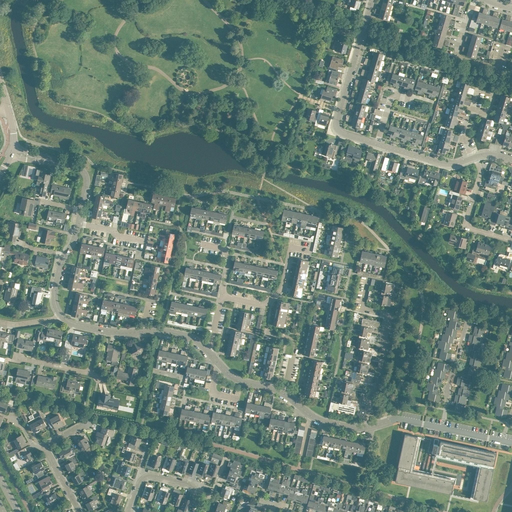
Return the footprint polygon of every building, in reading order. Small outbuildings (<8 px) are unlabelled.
[(344,0),(345,0),(347,1),(347,2),(350,4),(350,6),(358,9),(360,2),(354,0),(344,0)] [(465,0),(459,0),(455,16),(460,17),(461,14),(457,13),(460,5),(463,6),(465,0)] [(390,10),(392,5),(378,1),(377,3),(382,4),(381,7),(390,10)] [(480,26),(481,23),(485,9),(484,8),(482,13),(479,12),(475,24),(480,26)] [(387,21),(389,15),(374,11),(374,13),(379,15),(378,18),(387,21)] [(492,26),(496,12),(494,11),(492,16),(489,15),(486,25),(492,26)] [(497,28),(500,19),(497,18),(498,12),(496,12),(492,26),(497,28)] [(450,20),(451,17),(442,14),(440,19),(454,23),(455,21),(450,20)] [(505,30),(509,16),(507,15),(505,20),(502,19),(499,28),(505,30)] [(447,30),(448,27),(438,25),(437,30),(451,34),(452,32),(447,30)] [(444,41),(444,37),(435,35),(434,40),(448,44),(449,42),(444,41)] [(480,43),(482,37),(472,35),(471,38),(466,36),(466,39),(480,43)] [(345,53),(347,45),(343,44),(344,40),(336,38),(334,45),(338,47),(337,51),(345,53)] [(478,48),(480,43),(466,39),(465,41),(470,42),(469,45),(478,48)] [(442,45),(447,46),(448,44),(434,40),(432,45),(441,48),(442,45)] [(477,53),(478,48),(469,45),(468,48),(463,47),(462,49),(477,53)] [(385,56),(386,52),(371,48),(370,51),(373,52),(372,55),(374,55),(373,58),(381,60),(383,55),(385,56)] [(475,59),(477,53),(462,49),(462,51),(467,52),(466,56),(475,59)] [(343,60),(340,59),(333,57),(331,64),(329,64),(327,69),(332,71),(336,72),(338,66),(341,67),(343,60)] [(379,66),(381,60),(373,58),(372,60),(366,58),(365,61),(379,66)] [(378,71),(379,66),(365,61),(364,64),(370,66),(370,69),(378,71)] [(381,72),(378,71),(370,69),(369,71),(362,69),(361,72),(376,77),(379,77),(381,72)] [(338,77),(340,77),(341,78),(342,74),(336,72),(332,71),(328,83),(335,85),(337,80),(338,78),(337,78),(338,77)] [(375,82),(376,77),(361,72),(361,75),(367,77),(366,80),(375,82)] [(401,85),(404,77),(398,75),(395,86),(398,87),(398,84),(401,85)] [(406,89),(409,79),(404,77),(401,85),(404,86),(404,89),(406,89)] [(374,85),(375,82),(366,80),(364,79),(363,81),(356,79),(355,82),(370,87),(371,84),(374,85)] [(412,89),(415,80),(409,79),(406,89),(409,90),(409,88),(412,89)] [(468,87),(469,85),(457,81),(456,87),(459,88),(474,92),(475,89),(468,87)] [(369,89),(370,87),(355,82),(354,85),(361,87),(360,90),(368,92),(371,93),(372,90),(369,89)] [(426,93),(428,85),(423,83),(420,93),(422,94),(423,92),(426,93)] [(431,97),(434,86),(428,85),(426,93),(429,94),(428,96),(431,97)] [(437,96),(440,88),(434,86),(431,97),(433,98),(434,95),(437,96)] [(335,95),(335,93),(336,90),(327,87),(326,91),(323,90),(323,91),(321,90),(319,95),(322,95),(321,98),(331,101),(333,95),(335,95)] [(465,98),(466,96),(458,93),(455,92),(454,95),(457,96),(456,99),(471,103),(472,100),(465,98)] [(367,104),(369,98),(367,98),(352,93),(351,96),(358,98),(357,101),(367,104)] [(511,101),(509,100),(510,97),(500,94),(499,97),(501,97),(500,100),(509,103),(511,104),(511,102),(511,101)] [(508,106),(509,103),(500,100),(498,99),(497,102),(499,102),(498,105),(507,108),(510,109),(511,106),(508,106)] [(350,104),(349,107),(364,111),(366,106),(358,103),(357,106),(350,104)] [(466,111),(459,109),(460,106),(462,107),(463,106),(452,103),(452,104),(450,104),(449,107),(450,108),(450,109),(465,113),(466,111)] [(506,111),(507,108),(498,105),(497,105),(496,107),(498,108),(497,110),(506,113),(509,114),(509,112),(506,111)] [(367,112),(364,111),(349,107),(349,110),(355,112),(354,115),(363,117),(365,118),(367,112)] [(315,114),(316,111),(308,109),(306,118),(310,119),(309,121),(315,123),(318,115),(315,114)] [(325,126),(329,115),(322,113),(323,110),(319,109),(318,115),(315,123),(315,125),(318,126),(318,124),(325,126)] [(505,116),(506,113),(497,110),(495,110),(494,112),(496,113),(495,115),(495,116),(504,118),(507,119),(508,117),(505,116)] [(456,120),(457,117),(448,114),(447,120),(457,123),(458,120),(456,120)] [(503,121),(504,118),(495,116),(495,115),(494,115),(493,117),(494,118),(494,121),(492,120),(494,121),(503,124),(506,124),(506,122),(503,121)] [(492,120),(489,119),(481,117),(480,120),(482,120),(481,123),(490,125),(490,126),(493,127),(494,121),(492,120)] [(359,128),(361,122),(346,118),(345,121),(352,123),(351,126),(359,128)] [(457,125),(457,123),(447,120),(445,125),(453,128),(454,125),(457,125)] [(489,128),(490,126),(490,125),(481,123),(479,122),(478,125),(480,125),(479,128),(488,131),(491,132),(492,129),(489,128)] [(444,129),(444,127),(441,126),(438,133),(442,135),(453,138),(454,135),(451,135),(452,132),(444,129)] [(398,137),(401,129),(395,127),(392,138),(395,139),(396,136),(398,137)] [(487,134),(488,131),(479,128),(478,127),(477,130),(478,130),(478,133),(487,136),(490,137),(490,134),(487,134)] [(403,141),(406,130),(401,129),(398,137),(401,138),(401,140),(403,141)] [(414,144),(418,131),(413,129),(412,132),(409,140),(412,141),(412,144),(414,144)] [(409,140),(412,132),(406,130),(403,141),(406,142),(406,139),(409,140)] [(421,144),(424,133),(418,131),(414,144),(417,145),(417,143),(421,144)] [(486,139),(487,136),(478,133),(476,133),(475,135),(477,136),(476,138),(474,138),(488,142),(489,140),(486,139)] [(511,137),(511,134),(509,133),(508,136),(505,135),(502,146),(505,147),(505,145),(508,146),(511,137)] [(448,146),(449,143),(441,140),(439,146),(450,149),(450,146),(448,146)] [(338,146),(333,144),(332,145),(329,144),(330,143),(325,142),(321,154),(334,158),(338,146)] [(449,151),(450,149),(439,146),(437,145),(435,151),(437,151),(436,154),(442,156),(443,153),(446,154),(446,151),(449,151)] [(357,165),(362,151),(348,147),(346,155),(343,154),(341,160),(351,163),(353,157),(355,158),(353,164),(357,165)] [(381,155),(378,154),(374,153),(374,154),(368,153),(366,160),(371,162),(369,169),(377,171),(381,155)] [(388,160),(389,158),(385,157),(381,170),(385,171),(386,169),(397,172),(400,164),(388,160)] [(416,167),(409,165),(407,164),(405,169),(402,168),(399,178),(409,181),(409,178),(416,180),(419,170),(415,169),(416,167)] [(502,170),(494,168),(490,167),(488,172),(491,173),(490,177),(490,176),(490,177),(503,181),(504,178),(500,177),(502,170)] [(437,173),(425,170),(423,177),(426,178),(426,179),(432,181),(430,184),(436,186),(437,182),(438,182),(440,174),(437,173)] [(43,182),(40,193),(40,195),(45,196),(48,183),(50,175),(41,173),(40,177),(39,177),(38,181),(43,182)] [(121,186),(122,181),(108,177),(107,180),(113,181),(112,184),(121,186)] [(496,190),(498,183),(508,186),(509,183),(503,181),(490,177),(488,181),(486,181),(484,186),(496,190)] [(465,194),(466,191),(466,189),(465,189),(465,186),(466,187),(466,186),(467,182),(456,179),(453,190),(465,194)] [(53,184),(51,193),(54,193),(54,195),(63,197),(63,198),(68,200),(71,189),(56,186),(56,185),(53,184)] [(118,197),(120,192),(105,189),(105,191),(110,192),(110,196),(118,197)] [(459,209),(462,198),(459,196),(459,194),(450,191),(449,194),(453,195),(450,206),(459,209)] [(102,196),(97,195),(95,200),(110,203),(110,201),(105,200),(105,197),(102,196)] [(163,205),(165,196),(159,195),(156,209),(159,210),(160,204),(163,205)] [(176,199),(170,197),(167,211),(170,212),(170,211),(173,211),(174,207),(176,199)] [(32,212),(33,204),(34,200),(23,198),(20,214),(32,216),(33,212),(32,212)] [(131,215),(134,201),(128,200),(125,214),(131,215)] [(489,207),(491,201),(486,200),(481,216),(480,216),(487,218),(487,219),(487,217),(491,218),(493,212),(494,208),(489,207)] [(138,211),(140,202),(134,201),(131,215),(134,216),(135,210),(138,211)] [(149,213),(151,205),(145,203),(144,208),(142,218),(145,218),(146,213),(149,213)] [(102,211),(103,208),(94,206),(93,212),(107,215),(108,212),(102,211)] [(196,217),(198,208),(198,207),(195,207),(195,208),(192,208),(190,216),(196,217)] [(201,221),(202,219),(204,210),(201,209),(201,208),(198,207),(198,208),(196,217),(195,220),(201,221)] [(425,207),(420,221),(425,222),(430,208),(425,207)] [(453,227),(457,215),(453,214),(454,211),(444,208),(442,213),(447,214),(444,224),(453,227)] [(208,220),(210,210),(207,209),(207,211),(204,210),(202,219),(208,220)] [(64,224),(66,214),(49,211),(47,221),(64,224)] [(500,224),(504,212),(500,211),(499,214),(493,212),(491,218),(489,224),(495,226),(496,223),(499,224),(500,224)] [(220,222),(222,212),(219,212),(219,213),(215,213),(214,221),(220,222)] [(509,230),(511,218),(511,217),(506,216),(507,213),(504,212),(500,224),(504,226),(503,228),(509,230)] [(11,229),(8,240),(16,242),(16,241),(15,241),(16,236),(17,236),(18,233),(20,233),(22,224),(8,222),(7,228),(11,229)] [(244,236),(246,226),(243,226),(243,227),(240,227),(238,235),(244,236)] [(54,239),(55,232),(52,232),(52,231),(43,229),(42,238),(41,242),(50,244),(51,238),(54,239)] [(468,239),(467,239),(458,236),(458,237),(451,235),(449,242),(456,244),(455,246),(465,249),(468,239)] [(172,246),(174,240),(159,237),(159,240),(164,241),(164,244),(172,246)] [(493,247),(484,244),(484,243),(483,243),(482,243),(482,244),(479,243),(479,241),(479,240),(477,248),(474,247),(474,248),(473,248),(471,254),(468,253),(469,252),(468,252),(466,260),(475,263),(475,262),(473,262),(476,251),(479,252),(479,253),(480,253),(488,255),(487,257),(491,247),(493,247)] [(11,246),(5,245),(5,248),(0,246),(0,260),(4,261),(4,259),(8,260),(11,246)] [(96,259),(99,247),(93,246),(91,255),(91,258),(96,259)] [(102,260),(105,249),(99,247),(96,259),(102,260)] [(170,257),(171,251),(157,248),(156,251),(162,252),(161,255),(170,257)] [(21,255),(22,253),(10,251),(9,254),(16,256),(14,262),(27,265),(29,257),(21,255)] [(511,258),(511,253),(509,252),(508,257),(499,254),(497,259),(496,258),(493,268),(495,269),(496,265),(507,269),(509,262),(511,263),(511,258)] [(110,263),(112,254),(106,253),(103,265),(109,266),(110,263)] [(120,268),(123,257),(117,255),(115,264),(115,267),(120,268)] [(49,259),(37,257),(36,260),(31,259),(30,266),(35,267),(35,265),(43,267),(42,270),(47,271),(49,259)] [(126,269),(128,258),(123,257),(120,268),(126,269)] [(132,271),(134,259),(128,258),(126,269),(132,271)] [(307,265),(308,262),(298,259),(297,266),(309,268),(309,265),(307,265)] [(245,273),(247,263),(244,262),(244,264),(241,263),(239,271),(245,273)] [(257,275),(259,265),(256,265),(256,266),(253,266),(251,274),(257,275)] [(80,271),(81,268),(72,266),(71,272),(85,275),(86,273),(80,271)] [(308,271),(309,268),(297,266),(295,272),(305,274),(306,270),(308,271)] [(190,277),(192,267),(190,267),(189,268),(186,268),(184,279),(186,279),(187,279),(188,278),(188,277),(190,277)] [(196,279),(198,270),(195,270),(195,268),(192,267),(190,277),(189,280),(195,281),(196,279)] [(268,278),(271,268),(268,267),(267,269),(264,268),(263,276),(268,278)] [(344,270),(344,269),(332,267),(332,270),(330,270),(329,273),(341,275),(343,269),(344,270)] [(276,279),(278,271),(276,271),(273,270),(273,268),(271,268),(268,278),(274,279),(276,279)] [(202,280),(204,270),(201,269),(201,271),(198,270),(196,279),(202,280)] [(158,278),(159,273),(145,270),(144,272),(150,273),(149,277),(158,278)] [(214,282),(216,272),(213,272),(213,273),(210,273),(208,281),(214,282)] [(220,284),(222,275),(218,275),(219,273),(216,272),(214,282),(213,286),(216,286),(216,283),(220,284)] [(305,277),(305,274),(295,272),(294,277),(306,280),(307,277),(305,277)] [(340,281),(341,275),(329,273),(329,275),(331,276),(330,279),(340,281)] [(306,283),(306,280),(294,277),(293,283),(303,286),(304,282),(306,283)] [(78,283),(79,279),(70,278),(69,283),(83,286),(83,284),(78,283)] [(339,287),(340,282),(340,281),(330,279),(329,282),(327,281),(327,284),(339,287)] [(155,290),(156,284),(142,281),(142,283),(147,285),(146,288),(155,290)] [(398,288),(399,285),(386,282),(385,284),(385,282),(383,281),(382,283),(381,283),(383,283),(382,288),(393,290),(394,287),(398,288)] [(11,287),(8,287),(5,300),(9,301),(8,302),(9,302),(10,301),(14,302),(17,289),(19,289),(20,284),(12,282),(11,287)] [(302,288),(303,286),(293,283),(291,289),(304,292),(304,289),(302,288)] [(338,292),(339,287),(327,284),(326,287),(328,287),(327,291),(339,293),(338,292)] [(392,292),(393,290),(382,288),(381,294),(396,297),(397,293),(392,292)] [(39,307),(41,296),(42,293),(34,291),(31,305),(39,307)] [(84,298),(85,295),(76,293),(75,299),(89,302),(89,299),(84,298)] [(396,300),(396,297),(381,294),(380,299),(391,302),(391,299),(396,300)] [(341,300),(340,299),(331,298),(330,304),(341,306),(341,303),(341,300)] [(390,304),(391,302),(380,299),(379,304),(381,304),(381,306),(394,309),(395,305),(390,304)] [(107,310),(109,301),(103,300),(101,311),(107,312),(107,310)] [(176,311),(178,301),(175,300),(175,302),(172,301),(170,310),(169,313),(175,315),(176,311)] [(287,306),(288,303),(278,301),(277,307),(289,310),(289,307),(287,306)] [(123,316),(126,305),(120,303),(118,312),(118,315),(123,316)] [(188,314),(190,304),(187,303),(187,305),(184,304),(182,312),(188,314)] [(82,309),(82,306),(74,304),(72,310),(87,313),(87,310),(82,309)] [(340,309),(341,306),(330,304),(329,310),(339,312),(340,309)] [(200,316),(202,306),(199,306),(199,307),(195,307),(194,315),(200,316)] [(288,312),(289,310),(277,307),(275,313),(286,315),(286,312),(288,312)] [(338,315),(339,312),(329,310),(327,316),(338,318),(339,315),(338,315)] [(458,319),(459,315),(459,312),(448,310),(447,317),(450,318),(450,319),(456,320),(456,319),(458,319)] [(250,320),(252,314),(240,311),(240,315),(238,314),(237,317),(250,320)] [(285,318),(286,315),(275,313),(274,319),(286,322),(287,319),(285,318)] [(338,321),(338,318),(327,316),(326,322),(336,324),(337,321),(338,321)] [(250,326),(251,320),(250,320),(237,317),(237,320),(239,320),(238,323),(246,325),(250,326)] [(363,318),(361,325),(378,328),(380,322),(363,318)] [(286,324),(286,322),(274,319),(273,325),(283,327),(284,324),(286,324)] [(459,330),(460,326),(461,323),(456,322),(456,320),(450,319),(448,328),(457,330),(459,330)] [(336,327),(336,324),(326,322),(325,328),(336,330),(336,327)] [(324,327),(309,324),(309,328),(308,331),(319,333),(319,330),(323,331),(324,327)] [(378,332),(378,328),(361,325),(360,331),(371,333),(371,330),(378,332)] [(484,335),(486,328),(475,325),(473,333),(475,333),(474,334),(481,336),(481,334),(484,335)] [(456,337),(457,333),(457,330),(448,328),(446,327),(445,327),(444,330),(446,330),(445,334),(445,335),(454,337),(456,337)] [(60,342),(62,332),(48,329),(47,334),(42,332),(41,340),(40,341),(39,344),(45,345),(46,340),(56,342),(55,345),(56,346),(60,347),(61,346),(62,342),(60,342)] [(241,339),(241,338),(243,332),(231,330),(231,333),(229,333),(228,336),(241,339)] [(317,339),(319,333),(308,331),(308,333),(307,333),(307,337),(317,339)] [(370,336),(371,333),(360,331),(359,337),(374,340),(375,337),(370,336)] [(13,343),(14,335),(0,332),(0,347),(1,347),(2,340),(7,341),(7,342),(13,343)] [(452,344),(453,340),(454,337),(445,335),(445,334),(443,334),(441,341),(450,343),(452,344)] [(479,344),(481,336),(474,334),(474,336),(469,335),(468,342),(470,342),(479,344)] [(74,335),(73,339),(72,342),(69,342),(66,342),(66,341),(64,348),(71,350),(72,345),(84,348),(87,337),(74,335)] [(241,345),(242,339),(241,338),(241,339),(228,336),(228,338),(230,339),(229,342),(237,344),(241,345)] [(316,345),(317,339),(307,337),(306,340),(307,340),(306,343),(316,345)] [(374,343),(374,340),(359,337),(358,342),(368,345),(369,342),(374,343)] [(17,347),(21,348),(27,349),(31,350),(33,342),(23,339),(19,338),(17,347)] [(449,350),(450,346),(450,343),(441,341),(439,341),(438,348),(441,349),(441,350),(447,351),(447,350),(449,350)] [(145,345),(133,342),(131,354),(143,357),(145,345)] [(377,349),(368,347),(368,345),(358,342),(357,347),(359,347),(359,349),(363,350),(377,353),(377,349)] [(479,352),(481,345),(479,344),(470,342),(468,350),(470,350),(479,352)] [(315,351),(316,345),(306,343),(305,345),(304,349),(315,351)] [(106,359),(113,361),(113,365),(117,365),(118,365),(118,364),(119,364),(119,363),(119,362),(118,362),(118,361),(117,361),(116,361),(118,353),(120,353),(121,348),(108,345),(107,351),(108,351),(106,359)] [(277,355),(278,348),(269,346),(268,353),(277,355)] [(239,353),(239,350),(236,349),(236,350),(226,347),(225,350),(227,351),(226,354),(235,356),(236,356),(236,355),(238,353),(239,353)] [(314,357),(315,351),(304,349),(303,352),(304,352),(303,355),(314,357)] [(450,361),(451,357),(451,354),(447,353),(447,351),(441,350),(439,359),(450,361)] [(479,359),(480,359),(481,352),(479,352),(470,350),(469,357),(470,358),(479,359)] [(276,361),(277,355),(268,353),(266,359),(276,361)] [(370,360),(371,357),(360,355),(359,361),(374,364),(375,361),(370,360)] [(480,367),(482,360),(480,359),(479,359),(470,358),(469,365),(470,365),(470,366),(476,368),(477,366),(480,367)] [(274,367),(276,361),(266,359),(265,365),(274,367)] [(511,368),(511,360),(505,359),(503,359),(502,366),(505,367),(505,368),(511,370),(511,368)] [(311,360),(310,366),(321,368),(322,362),(311,360)] [(373,368),(374,364),(359,361),(357,367),(368,369),(369,367),(373,368)] [(448,372),(448,368),(449,365),(438,362),(437,369),(437,370),(446,372),(448,372)] [(273,373),(274,367),(265,365),(264,368),(259,367),(259,370),(264,371),(273,373)] [(320,374),(321,368),(310,366),(308,372),(320,374)] [(474,376),(476,368),(470,366),(470,368),(465,367),(463,374),(474,376)] [(123,372),(119,371),(118,371),(116,378),(127,381),(127,382),(126,384),(134,386),(138,369),(130,367),(128,374),(122,373),(123,372)] [(368,372),(368,369),(357,367),(356,373),(373,376),(374,373),(368,372)] [(511,378),(511,371),(511,370),(505,368),(503,377),(511,378)] [(29,375),(30,372),(18,369),(18,371),(17,371),(17,372),(18,372),(16,380),(20,381),(21,379),(30,381),(29,385),(33,386),(35,376),(31,375),(31,376),(29,375)] [(444,379),(445,374),(446,372),(437,370),(437,369),(435,369),(433,376),(442,378),(444,379)] [(319,380),(320,374),(308,372),(307,377),(319,380)] [(372,383),(373,376),(356,373),(355,379),(372,383)] [(51,378),(38,376),(36,384),(54,388),(56,380),(56,379),(56,377),(52,376),(51,378)] [(441,385),(441,381),(442,378),(433,376),(431,376),(430,383),(439,385),(441,385)] [(317,386),(319,380),(307,377),(306,383),(317,386)] [(467,388),(468,380),(458,377),(456,385),(461,386),(460,387),(467,388)] [(72,381),(68,380),(67,383),(64,382),(62,391),(70,393),(70,390),(79,392),(81,384),(72,382),(72,381)] [(437,392),(438,388),(439,385),(430,383),(428,382),(426,390),(429,390),(429,392),(435,393),(436,392),(437,392)] [(316,392),(317,386),(306,383),(305,389),(316,392)] [(511,393),(511,391),(511,385),(502,384),(501,391),(510,393),(511,393)] [(353,391),(353,389),(342,386),(341,392),(357,395),(357,392),(353,391)] [(468,398),(470,390),(466,390),(467,388),(460,387),(460,388),(459,388),(457,395),(466,397),(468,398)] [(315,397),(316,392),(305,389),(303,395),(306,395),(306,398),(313,400),(314,397),(315,397)] [(508,400),(509,396),(510,393),(501,391),(499,390),(497,397),(497,398),(506,400),(508,400)] [(356,399),(357,395),(341,392),(340,398),(351,400),(351,398),(356,399)] [(438,403),(439,399),(440,395),(435,394),(435,393),(429,392),(427,400),(438,403)] [(110,396),(106,395),(102,395),(99,406),(116,409),(118,401),(110,399),(110,396)] [(465,404),(466,397),(457,395),(455,395),(454,402),(463,404),(465,404)] [(504,407),(505,402),(506,400),(497,398),(497,397),(495,397),(493,404),(497,405),(497,406),(503,408),(503,406),(504,407)] [(350,403),(351,400),(340,398),(339,404),(356,407),(356,404),(350,403)] [(463,404),(454,402),(452,401),(450,409),(461,411),(463,404)] [(170,408),(170,406),(161,404),(159,403),(158,408),(160,408),(173,411),(174,409),(170,408)] [(354,414),(356,407),(339,404),(334,403),(332,409),(333,409),(337,410),(354,414)] [(506,418),(507,413),(507,410),(502,409),(503,408),(497,406),(495,415),(506,418)] [(40,429),(46,426),(42,418),(45,417),(40,408),(36,407),(40,415),(34,418),(40,429)] [(34,432),(40,429),(34,418),(32,415),(29,417),(30,420),(28,421),(24,414),(21,415),(25,423),(28,422),(34,432)] [(58,428),(64,425),(58,415),(50,419),(49,417),(46,419),(51,428),(54,427),(56,429),(58,428)] [(114,430),(102,427),(101,433),(98,432),(95,442),(106,446),(109,436),(112,436),(114,430)] [(414,469),(421,437),(405,434),(398,466),(395,482),(451,494),(453,483),(455,484),(454,485),(455,485),(456,478),(414,469)] [(17,439),(14,440),(17,445),(15,446),(17,449),(8,454),(9,457),(17,452),(18,452),(17,449),(26,444),(21,435),(17,438),(17,439)] [(129,442),(128,447),(131,448),(135,449),(136,445),(139,446),(141,439),(133,436),(131,443),(129,442)] [(328,446),(330,437),(324,436),(323,439),(320,438),(321,437),(319,444),(328,446)] [(85,438),(78,442),(79,444),(76,445),(82,455),(85,453),(83,449),(90,446),(85,438)] [(493,468),(494,463),(496,453),(440,441),(439,445),(438,445),(437,444),(438,442),(434,441),(432,452),(432,451),(431,452),(437,453),(437,457),(477,466),(470,499),(477,500),(476,500),(476,499),(487,501),(493,469),(494,468),(493,468)] [(58,452),(62,458),(62,459),(68,456),(70,458),(74,456),(76,455),(74,452),(73,453),(69,446),(58,452)] [(134,458),(136,454),(130,451),(131,448),(128,447),(124,446),(122,452),(128,454),(126,459),(133,461),(134,458)] [(25,448),(18,452),(17,452),(21,458),(22,460),(23,460),(26,459),(27,462),(34,458),(30,452),(28,454),(25,448)] [(157,468),(161,458),(152,454),(150,453),(145,466),(153,469),(154,467),(157,468)] [(78,462),(76,458),(74,456),(70,458),(67,459),(69,463),(65,465),(69,471),(68,471),(69,472),(70,471),(76,468),(74,464),(78,462)] [(176,460),(170,458),(166,457),(162,470),(168,472),(169,469),(172,471),(176,460)] [(128,476),(131,468),(123,465),(124,462),(118,460),(117,463),(119,464),(116,472),(128,476)] [(185,473),(189,463),(179,460),(175,472),(181,475),(182,472),(185,473)] [(216,476),(220,466),(215,465),(216,463),(211,460),(209,465),(206,475),(212,478),(213,475),(216,476)] [(195,474),(199,464),(189,461),(189,463),(185,473),(191,476),(192,473),(195,474)] [(228,473),(236,476),(240,478),(242,472),(235,469),(237,464),(229,461),(227,467),(228,467),(228,469),(230,470),(229,473),(228,473)] [(32,471),(34,474),(36,473),(39,478),(44,475),(42,470),(44,469),(41,462),(32,467),(34,470),(32,471)] [(206,475),(209,465),(200,462),(199,464),(195,474),(201,477),(202,474),(206,475)] [(85,474),(82,468),(74,472),(76,475),(72,478),(76,484),(82,481),(80,477),(85,474)] [(124,489),(126,481),(121,480),(122,477),(113,473),(112,477),(115,478),(112,485),(124,489)] [(235,479),(236,476),(228,473),(229,474),(226,480),(230,481),(229,484),(236,487),(239,481),(235,479)] [(258,481),(262,482),(265,475),(259,473),(258,477),(252,475),(250,481),(246,479),(245,482),(249,484),(256,486),(258,481)] [(41,489),(43,494),(49,491),(50,490),(49,487),(50,487),(49,484),(52,483),(49,476),(39,481),(43,488),(41,489)] [(271,499),(277,480),(271,478),(267,490),(270,491),(268,498),(271,499)] [(278,493),(281,484),(279,484),(279,481),(277,480),(271,499),(274,499),(276,493),(278,493)] [(283,495),(288,480),(285,480),(285,482),(282,481),(281,484),(278,493),(283,495)] [(152,489),(153,486),(146,484),(141,498),(142,499),(143,500),(145,499),(145,498),(151,500),(155,490),(152,489)] [(254,493),(256,486),(249,484),(248,487),(244,486),(242,492),(249,494),(250,491),(254,493)] [(92,494),(88,486),(80,490),(82,494),(81,494),(83,498),(92,494)] [(225,489),(222,488),(220,496),(227,498),(228,494),(232,495),(234,489),(226,486),(225,489)] [(292,500),(295,488),(293,487),(292,490),(290,489),(288,496),(287,498),(292,500)] [(118,505),(122,496),(115,493),(116,490),(110,488),(107,494),(113,496),(111,503),(118,505)] [(167,490),(163,488),(161,488),(156,500),(166,504),(170,493),(166,492),(167,490)] [(301,503),(305,491),(305,489),(303,489),(301,493),(299,492),(296,501),(301,503)] [(180,492),(177,491),(174,490),(169,502),(179,505),(182,495),(179,494),(180,492)] [(52,495),(51,493),(49,491),(43,494),(45,499),(47,498),(51,505),(59,500),(55,493),(52,495)] [(98,499),(96,495),(88,499),(90,502),(86,504),(90,510),(97,506),(94,501),(98,499)] [(188,500),(189,497),(182,495),(179,505),(178,508),(188,511),(191,501),(188,500)] [(312,509),(315,500),(312,499),(313,496),(310,495),(305,511),(308,511),(310,508),(312,509)] [(317,511),(321,499),(318,498),(318,501),(315,500),(312,509),(317,511)] [(326,511),(330,502),(331,499),(329,498),(327,504),(324,503),(323,508),(321,511),(326,511)] [(231,504),(223,501),(222,504),(219,503),(216,509),(224,511),(225,508),(228,510),(231,504)] [(331,511),(334,506),(335,503),(330,502),(326,511),(331,511)] [(259,511),(261,504),(258,503),(257,506),(251,504),(251,505),(250,504),(249,504),(248,504),(248,505),(247,505),(246,506),(245,506),(245,507),(245,508),(240,506),(239,509),(238,508),(238,509),(247,511),(256,511),(257,510),(259,511)]
